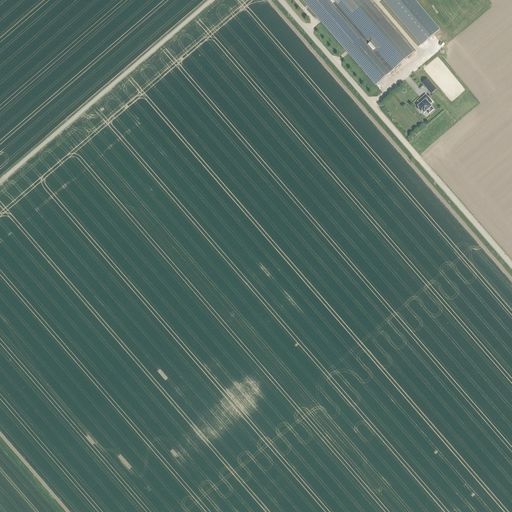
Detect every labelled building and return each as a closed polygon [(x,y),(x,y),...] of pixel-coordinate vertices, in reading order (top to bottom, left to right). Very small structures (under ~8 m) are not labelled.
[(302,0),(376,85),(393,70),(361,33),(333,0),(302,0)] [(393,70),(413,53),(367,0),(333,0),(361,33),(393,70)] [(381,0),(421,46),(440,30),(414,0),(381,0)] [(422,84),(431,94),(436,90),(427,79),(422,84)] [(432,103),(425,95),(420,100),(422,103),(417,107),(419,109),(418,110),(421,113),(422,112),(423,114),(426,112),(428,115),(431,112),(428,109),(431,107),(429,105),(432,103)]
